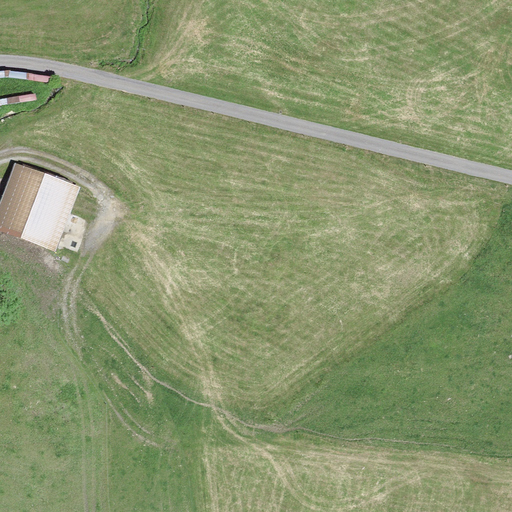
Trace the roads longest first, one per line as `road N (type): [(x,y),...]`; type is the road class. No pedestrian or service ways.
road 1 (unclassified): [(0,61),(154,90),(511,179)]
road 2 (track): [(0,158),(41,153),(91,169),(122,197),(111,237)]
